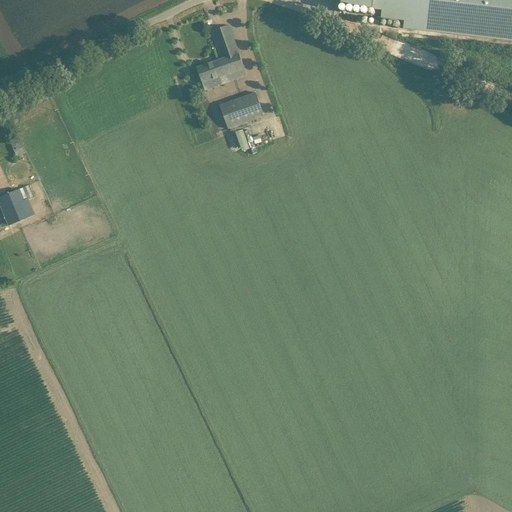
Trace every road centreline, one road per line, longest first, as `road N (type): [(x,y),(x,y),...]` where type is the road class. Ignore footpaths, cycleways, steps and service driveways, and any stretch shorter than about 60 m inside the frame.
road 1 (unclassified): [(0,97),(197,0)]
road 2 (track): [(370,37),(511,98)]
